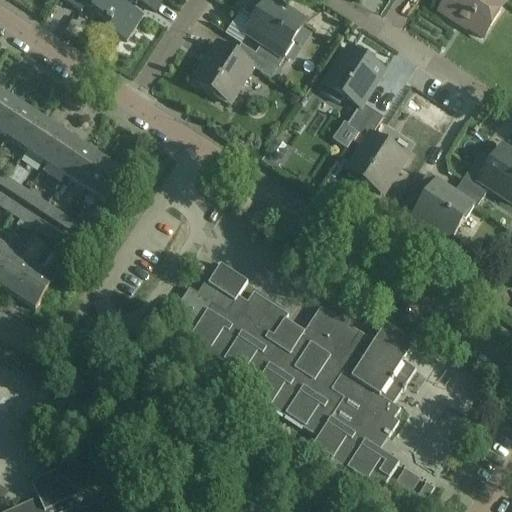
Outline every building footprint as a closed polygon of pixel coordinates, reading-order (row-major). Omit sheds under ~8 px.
[(60,0),(61,0),(81,13),(85,7),(106,21),(105,22),(110,26),(107,31),(126,43),(143,19),(114,0),(60,0)] [(165,1),(163,0),(139,0),(138,2),(156,14),(165,1)] [(446,0),(444,4),(439,12),(480,39),(504,3),(498,0),(446,0)] [(261,46),(254,56),(269,66),(263,76),(270,81),(284,60),(288,62),(296,51),(289,46),(303,25),(267,2),(245,36),(261,46)] [(252,69),(263,76),(269,66),(254,56),(240,47),(234,57),(219,48),(195,84),(228,106),(252,69)] [(347,128),(357,135),(371,113),(361,107),(382,74),(349,52),(325,89),(358,111),(347,128)] [(25,111),(5,98),(0,105),(0,136),(5,140),(25,111)] [(25,153),(44,124),(25,111),(5,140),(25,153)] [(382,120),(371,113),(357,135),(367,142),(347,173),(381,195),(404,159),(370,137),(382,120)] [(64,137),(44,124),(25,153),(45,166),(64,137)] [(64,137),(45,166),(64,179),(84,150),(64,137)] [(103,163),(84,150),(64,179),(84,192),(103,163)] [(480,155),(460,186),(482,200),(489,190),(511,205),(511,158),(501,151),(493,163),(480,155)] [(103,163),(84,192),(104,205),(123,176),(103,163)] [(404,212),(414,218),(451,242),(473,208),(476,210),(482,200),(460,186),(453,196),(426,178),(404,212)] [(28,192),(8,179),(2,188),(22,201),(28,192)] [(28,192),(22,201),(41,214),(47,205),(28,192)] [(18,207),(0,195),(0,208),(12,217),(18,207)] [(67,218),(47,205),(41,214),(61,227),(67,218)] [(18,207),(12,217),(31,229),(37,220),(18,207)] [(67,218),(61,227),(81,241),(87,232),(67,218)] [(37,220),(31,229),(51,242),(57,233),(37,220)] [(57,233),(51,242),(71,256),(78,247),(57,233)] [(0,247),(0,276),(14,256),(0,247)] [(0,276),(0,289),(14,299),(33,269),(14,256),(0,276)] [(345,473),(346,471),(365,483),(364,485),(380,496),(399,466),(380,454),(399,424),(394,421),(401,411),(394,407),(417,372),(404,363),(415,347),(386,329),(375,346),(321,310),(304,336),(285,324),(289,318),(254,296),(247,305),(239,299),(248,286),(221,268),(208,287),(205,285),(198,297),(190,292),(168,325),(190,340),(189,341),(208,353),(207,355),(223,365),(224,364),(242,375),(241,377),(256,386),(250,395),(270,407),(269,409),(285,420),(285,418),(304,430),(303,432),(317,441),(312,449),(332,462),(331,463),(345,473)] [(33,269),(14,299),(34,312),(53,283),(33,269)] [(76,407),(66,387),(40,401),(49,420),(76,407)] [(428,455),(453,403),(434,394),(410,447),(428,455)] [(9,511),(111,511),(88,459),(30,485),(37,500),(9,511)]
